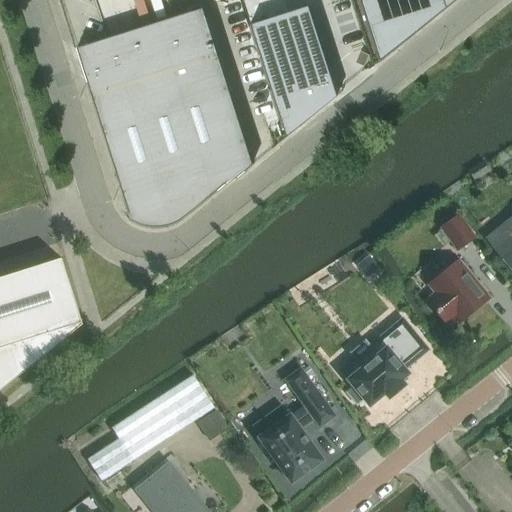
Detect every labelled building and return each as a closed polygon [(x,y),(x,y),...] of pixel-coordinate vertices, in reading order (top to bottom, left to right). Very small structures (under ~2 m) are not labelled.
[(361,0),(379,57),(452,0),(361,0)] [(306,5),(248,24),(285,138),(335,96),(306,5)] [(201,8),(74,49),(128,220),(131,222),(133,223),(135,224),(137,225),(139,226),(141,227),(143,227),(145,228),(147,228),(149,229),(151,229),(153,229),(155,229),(158,229),(160,229),(162,229),(164,229),(166,228),(168,228),(170,227),(173,226),(175,226),(177,225),(178,224),(180,223),(182,222),(184,220),(242,174),(251,166),(201,8)] [(444,228),(458,249),(473,239),(459,218),(444,228)] [(511,219),(488,240),(511,269),(511,219)] [(25,255),(0,261),(0,276),(29,268),(25,255)] [(0,392),(83,325),(62,259),(0,279),(0,392)] [(487,300),(458,264),(432,285),(439,295),(430,302),(447,323),(456,315),(461,322),(487,300)] [(355,387),(347,393),(357,406),(365,400),(370,406),(386,393),(390,399),(406,386),(401,381),(408,375),(405,370),(415,362),(411,357),(425,346),(408,326),(395,337),(390,331),(370,347),(366,342),(352,354),(364,369),(349,381),(355,387)] [(304,430),(315,422),(320,429),(337,417),(302,368),(285,381),(304,408),(293,416),(292,414),(258,438),(292,485),(326,461),(304,430)] [(102,483),(215,410),(193,377),(112,430),(119,440),(88,460),(102,483)] [(210,441),(228,430),(217,413),(199,425),(210,441)] [(207,511),(169,465),(137,491),(153,511),(207,511)]
